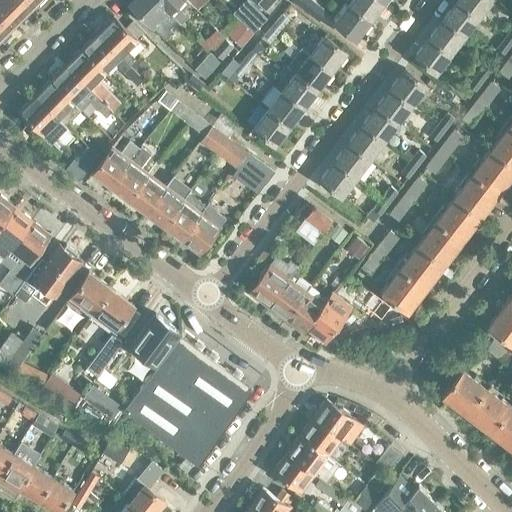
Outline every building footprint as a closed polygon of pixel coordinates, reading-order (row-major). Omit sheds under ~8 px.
[(21,0),(0,0),(0,9),(15,24),(30,9),(21,0)] [(21,0),(30,9),(39,0),(21,0)] [(177,19),(158,0),(127,0),(164,38),(172,30),(169,27),(176,19),(177,19)] [(158,0),(177,19),(176,19),(181,23),(188,16),(182,10),(191,2),(188,0),(158,0)] [(269,0),(263,7),(270,13),(281,0),(280,0),(269,0)] [(383,0),(350,0),(348,2),(370,19),(385,1),(383,0)] [(459,0),(456,0),(443,17),(465,33),(479,15),(459,0)] [(459,0),(479,15),(491,0),(459,0)] [(306,10),(322,23),(329,15),(312,2),(306,10)] [(370,19),(348,2),(334,21),(356,38),(370,19)] [(0,9),(0,38),(15,24),(0,9)] [(281,12),(272,23),(279,29),(288,18),(281,12)] [(114,15),(98,31),(131,64),(136,59),(126,49),(137,38),(114,15)] [(255,16),(248,25),(254,31),(261,24),(258,21),(259,20),(255,16)] [(443,17),(429,35),(451,52),(465,33),(443,17)] [(228,33),(235,40),(247,26),(240,20),(228,33)] [(279,29),(272,23),(263,34),(270,40),(279,29)] [(247,26),(235,40),(241,45),(253,32),(247,26)] [(98,31),(83,47),(105,70),(114,61),(135,82),(141,76),(130,65),(131,64),(98,31)] [(324,34),(310,52),(332,69),(346,51),(324,34)] [(451,52),(429,35),(414,55),(436,71),(451,52)] [(224,36),(212,49),(222,59),(234,46),(224,36)] [(511,41),(505,36),(497,48),(503,53),(511,41)] [(83,47),(67,63),(112,107),(120,100),(98,78),(105,70),(83,47)] [(252,47),(243,57),(250,64),(259,54),(252,47)] [(209,51),(194,67),(205,77),(220,61),(209,51)] [(310,52),(296,71),(318,88),(332,69),(310,52)] [(250,64),(243,57),(234,67),(241,74),(250,64)] [(485,61),(476,72),(484,79),(493,67),(485,61)] [(511,70),(511,65),(506,61),(499,70),(507,76),(511,70)] [(67,63),(52,78),(81,107),(89,99),(105,115),(112,107),(67,63)] [(404,67),(390,86),(412,103),(426,84),(404,67)] [(296,71),(282,89),(304,106),(318,88),(296,71)] [(484,79),(476,72),(467,84),(475,90),(484,79)] [(203,81),(192,73),(186,81),(197,89),(203,81)] [(52,78),(36,94),(66,123),(81,107),(52,78)] [(491,79),(483,89),(493,96),(501,87),(491,79)] [(390,86),(376,104),(398,121),(412,103),(390,86)] [(282,89),(268,108),(290,125),(304,106),(282,89)] [(493,96),(483,89),(476,98),(486,106),(493,96)] [(158,99),(169,107),(176,97),(166,90),(158,99)] [(66,123),(36,94),(20,110),(43,133),(59,117),(65,124),(66,123)] [(169,107),(186,120),(194,110),(176,97),(169,107)] [(486,106),(476,98),(469,107),(479,115),(486,106)] [(376,104),(362,123),(384,140),(398,121),(376,104)] [(479,115),(469,107),(462,117),(472,124),(479,115)] [(290,125),(268,108),(253,126),(275,143),(290,125)] [(186,120),(204,134),(212,123),(194,110),(186,120)] [(446,111),(437,123),(446,129),(454,117),(446,111)] [(511,118),(490,147),(511,163),(511,118)] [(200,140),(217,153),(229,136),(212,123),(204,134),(205,134),(200,140)] [(362,123),(348,141),(370,158),(384,140),(362,123)] [(446,129),(437,123),(429,134),(437,140),(446,129)] [(454,127),(447,136),(456,143),(464,134),(454,127)] [(229,136),(217,153),(236,167),(248,150),(229,136)] [(456,143),(447,136),(440,146),(449,153),(456,143)] [(92,172),(111,185),(140,146),(139,146),(129,138),(119,152),(112,146),(92,172)] [(348,141),(333,160),(355,177),(370,158),(348,141)] [(111,185),(128,198),(147,173),(140,167),(151,152),(141,144),(139,146),(140,146),(111,185)] [(77,159),(88,168),(99,154),(87,145),(77,159)] [(449,153),(440,146),(432,155),(442,162),(449,153)] [(511,174),(511,163),(490,147),(454,194),(481,215),(511,174)] [(418,148),(410,159),(418,165),(426,154),(418,148)] [(275,169),(248,150),(236,167),(262,186),(275,169)] [(442,162),(432,155),(425,164),(435,172),(442,162)] [(418,165),(410,159),(401,170),(409,176),(418,165)] [(355,177),(333,160),(319,178),(342,194),(355,177)] [(128,198),(146,211),(165,186),(164,185),(147,173),(128,198)] [(146,211),(163,225),(189,191),(191,187),(173,173),(164,185),(165,186),(146,211)] [(417,174),(410,184),(420,191),(428,182),(417,174)] [(420,191),(410,184),(403,193),(413,201),(420,191)] [(391,185),(383,195),(390,201),(398,191),(391,185)] [(163,225),(181,238),(209,201),(208,201),(206,203),(189,191),(163,225)] [(413,201),(403,193),(396,202),(406,210),(413,201)] [(0,225),(15,206),(0,194),(0,225)] [(481,215),(454,194),(418,241),(445,262),(481,215)] [(390,201),(383,195),(373,208),(371,207),(365,215),(374,221),(390,201)] [(209,201),(181,238),(199,251),(225,216),(215,209),(217,208),(209,201)] [(406,210),(396,202),(389,212),(390,213),(386,218),(392,222),(396,218),(398,219),(406,210)] [(11,246),(11,247),(32,220),(15,206),(0,225),(0,252),(4,256),(11,246)] [(331,220),(313,206),(305,217),(323,231),(331,220)] [(14,291),(25,277),(24,277),(34,264),(29,260),(50,234),(32,220),(11,247),(21,254),(1,280),(14,291)] [(384,255),(399,236),(389,228),(375,247),(384,255)] [(418,241),(380,290),(407,310),(445,262),(418,241)] [(24,277),(25,277),(35,286),(39,281),(55,294),(82,259),(77,255),(79,252),(67,243),(63,248),(58,244),(47,258),(42,255),(35,264),(34,264),(24,277)] [(375,247),(360,266),(370,273),(384,255),(375,247)] [(250,290),(267,304),(287,278),(297,264),(289,257),(286,261),(277,254),(250,290)] [(70,294),(93,311),(112,287),(89,269),(70,294)] [(267,304),(285,317),(305,292),(287,278),(267,304)] [(303,331),(306,327),(323,305),(315,299),(318,294),(319,291),(310,284),(305,292),(285,317),(303,331)] [(112,287),(93,311),(116,328),(134,304),(112,287)] [(323,305),(306,327),(324,340),(352,303),(334,290),(323,305)] [(511,291),(487,324),(511,344),(511,291)] [(380,314),(387,303),(376,295),(368,306),(380,314)] [(178,330),(155,313),(130,346),(153,363),(156,366),(181,334),(182,333),(178,330)] [(11,330),(0,345),(0,361),(16,370),(22,361),(42,333),(23,320),(16,329),(25,335),(22,338),(11,330)] [(103,364),(119,344),(122,340),(112,333),(87,367),(96,374),(103,364)] [(181,334),(123,408),(199,465),(253,388),(181,334)] [(486,347),(495,354),(502,345),(493,338),(486,347)] [(128,351),(119,344),(103,364),(113,372),(128,351)] [(502,345),(495,354),(505,361),(511,352),(502,345)] [(22,361),(16,370),(39,384),(47,373),(22,361)] [(463,367),(442,394),(490,431),(511,404),(463,367)] [(85,392),(104,406),(113,395),(94,381),(85,392)] [(74,403),(81,393),(72,386),(65,396),(74,403)] [(0,388),(0,399),(6,403),(11,395),(0,388)] [(327,398),(313,417),(339,436),(339,435),(349,443),(362,424),(327,398)] [(20,412),(33,420),(38,412),(25,404),(20,412)] [(511,404),(490,431),(511,447),(511,404)] [(38,412),(33,420),(46,427),(51,420),(38,412)] [(313,417),(300,435),(326,454),(326,453),(339,436),(313,417)] [(60,436),(72,444),(77,436),(64,428),(60,436)] [(300,435),(286,452),(312,471),(313,471),(329,483),(335,475),(329,470),(336,460),(326,453),(326,454),(300,435)] [(77,436),(72,444),(85,451),(90,443),(77,436)] [(111,437),(102,451),(120,463),(129,449),(111,437)] [(0,472),(13,451),(0,443),(0,472)] [(382,452),(375,461),(388,470),(401,453),(388,444),(382,452)] [(0,472),(0,475),(18,487),(32,463),(13,451),(0,472)] [(312,471),(286,452),(273,470),(299,489),(312,471)] [(18,487),(38,499),(52,476),(32,463),(18,487)] [(377,492),(389,477),(377,468),(366,483),(377,492)] [(90,471),(81,487),(89,491),(98,476),(90,471)] [(52,476),(38,499),(59,511),(73,488),(52,476)] [(121,494),(129,500),(143,511),(154,511),(164,500),(135,477),(121,494)] [(390,511),(392,511),(423,511),(435,500),(418,483),(410,491),(396,477),(376,503),(384,511),(390,511)] [(346,497),(321,478),(315,485),(341,504),(346,497)] [(365,508),(377,492),(366,483),(353,499),(348,496),(348,497),(361,506),(365,508)] [(80,507),(89,491),(81,487),(72,502),(80,507)] [(262,488),(250,507),(258,511),(284,511),(289,505),(262,488)] [(356,511),(361,506),(348,497),(337,511),(356,511)] [(143,511),(129,500),(118,511),(143,511)] [(447,511),(435,500),(423,511),(447,511)]
